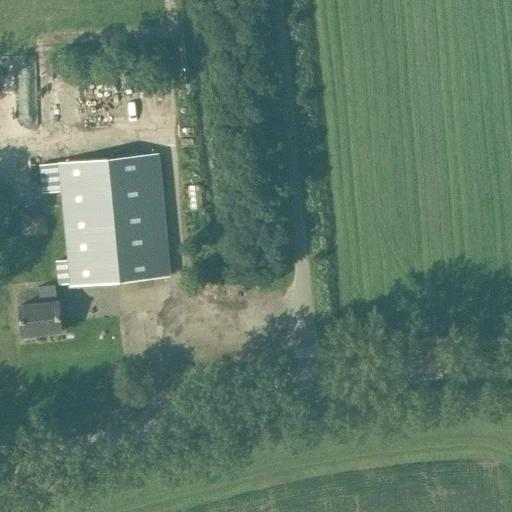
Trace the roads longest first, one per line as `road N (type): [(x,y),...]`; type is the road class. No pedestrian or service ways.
road 1 (unclassified): [(308,389),(271,0)]
road 2 (unclassified): [(308,389),(35,468),(0,470)]
road 3 (unclassified): [(511,373),(308,389)]
